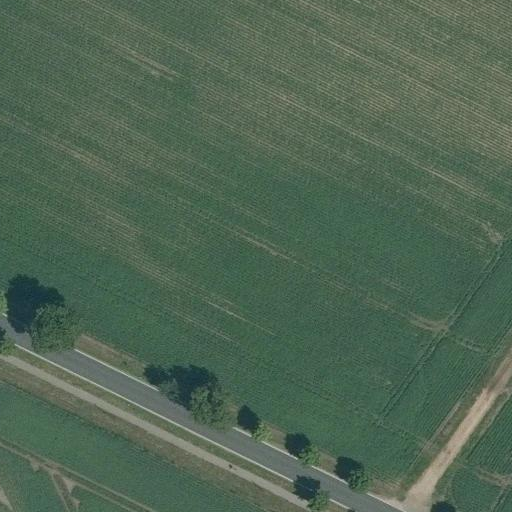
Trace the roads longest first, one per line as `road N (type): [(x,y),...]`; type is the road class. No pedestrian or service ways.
road 1 (tertiary): [(0,328),(373,511)]
road 2 (track): [(406,511),(511,362)]
